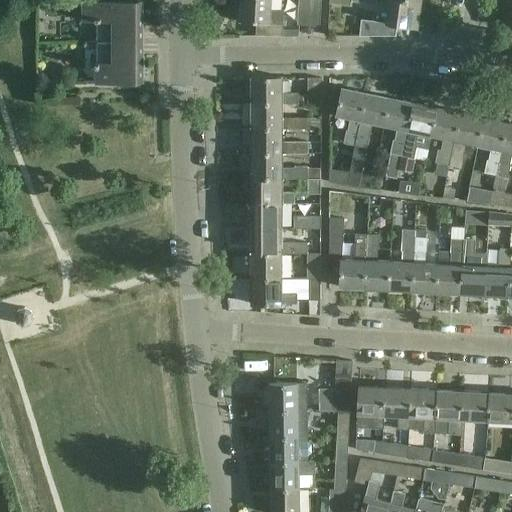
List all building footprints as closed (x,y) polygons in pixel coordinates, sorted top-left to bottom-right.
[(271,0),(241,0),(240,20),(257,21),(256,34),(282,34),(284,10),(270,9),(271,0)] [(321,0),(298,0),(297,24),(320,26),(321,6),(321,0)] [(420,5),(389,1),(386,23),(361,20),(359,35),(396,35),(397,25),(417,27),(420,5)] [(85,42),(98,42),(142,42),(141,2),(69,2),(69,3),(84,3),(84,21),(98,21),(98,41),(85,41),(85,42)] [(142,82),(142,42),(98,42),(98,63),(95,63),(95,68),(98,68),(98,81),(97,81),(97,82),(142,82)] [(282,77),(252,77),(252,103),(282,103),(298,103),(298,92),(282,92),(282,77)] [(321,77),(308,77),(308,103),(321,103),(321,77)] [(366,92),(342,87),(336,115),(349,118),(344,143),(355,145),(366,92)] [(390,97),(366,92),(355,145),(367,147),(372,123),(384,126),(390,97)] [(414,102),(390,97),(384,126),(397,128),(395,140),(393,139),(386,176),(398,179),(400,170),(414,102)] [(437,107),(414,102),(400,170),(412,172),(417,147),(428,149),(431,136),(437,107)] [(282,103),(252,103),(252,128),(282,128),(322,128),(321,117),(282,117),(282,103)] [(461,112),(437,107),(431,136),(444,138),(441,149),(438,149),(436,162),(437,162),(435,173),(447,175),(450,166),(461,112)] [(485,117),(461,112),(450,166),(461,168),(465,154),(464,154),(466,143),(478,146),(485,117)] [(485,117),(478,146),(491,149),(488,160),(487,160),(484,172),(497,175),(508,122),(485,117)] [(511,123),(508,122),(493,190),(491,199),(491,203),(511,205),(511,194),(505,193),(511,160),(511,123)] [(282,128),(252,128),(252,152),(282,152),(282,153),(308,153),(308,142),(282,142),(282,128)] [(282,152),(252,152),(251,178),(282,178),(308,178),(321,179),(321,168),(308,168),(308,166),(294,166),(294,167),(282,167),(282,153),(282,152)] [(350,171),(347,185),(359,186),(362,169),(363,169),(351,167),(350,171)] [(350,171),(330,169),(329,182),(347,185),(350,171)] [(282,178),(251,178),(251,203),(281,202),(281,203),(294,203),(294,192),(282,192),(282,178)] [(321,179),(308,178),(308,193),(321,193),(321,179)] [(471,186),(468,200),(491,203),(491,199),(493,190),(471,186)] [(281,202),(251,203),(251,228),(281,228),(281,203),(281,202)] [(511,228),(511,213),(489,211),(488,225),(511,226),(511,232),(511,228)] [(321,215),(294,215),(294,228),(321,228),(321,215)] [(475,216),(465,215),(464,230),(460,293),(484,294),(486,267),(474,266),(476,229),(474,228),(475,216)] [(330,218),(330,253),(342,253),(344,218),(330,218)] [(281,242),(281,228),(251,228),(251,253),(281,253),(308,253),(308,242),(281,242)] [(427,230),(416,229),(416,231),(416,230),(412,290),(437,292),(438,264),(425,263),(427,230)] [(416,230),(404,230),(402,262),(390,261),(389,289),(412,290),(416,230)] [(367,234),(356,234),(356,259),(341,259),(341,267),(340,286),(365,288),(366,260),(367,246),(367,234)] [(380,235),(367,234),(367,246),(379,247),(380,235)] [(438,264),(437,292),(460,293),(463,240),(452,240),(451,265),(438,264)] [(486,267),(484,294),(485,294),(508,295),(510,268),(511,247),(499,246),(498,267),(486,267)] [(281,278),(281,253),(251,253),(251,278),(281,278)] [(321,253),(308,253),(307,278),(309,279),(320,279),(321,253)] [(366,260),(365,288),(389,289),(390,261),(366,260)] [(281,278),(251,278),(251,303),(297,303),(297,292),(281,292),(281,278)] [(320,279),(309,279),(309,299),(320,299),(320,279)] [(32,310),(25,307),(18,309),(15,315),(17,322),(23,325),(30,323),(34,317),(32,310)] [(352,360),(337,359),(336,379),(334,410),(339,410),(350,411),(351,380),(352,360)] [(308,408),(307,382),(270,383),(270,409),(308,408)] [(386,387),(359,385),(358,412),(357,428),(385,429),(385,414),(386,387)] [(412,388),(386,387),(385,414),(399,415),(398,429),(410,429),(411,415),(412,388)] [(438,390),(412,388),(411,415),(424,416),(424,432),(435,433),(436,416),(438,390)] [(464,391),(438,390),(436,416),(449,417),(448,433),(461,434),(462,418),(464,391)] [(490,392),(464,391),(462,418),(488,419),(490,392)] [(511,393),(490,392),(488,419),(511,420),(511,393)] [(308,435),(308,408),(270,409),(271,436),(308,435)] [(350,411),(339,410),(338,436),(349,436),(350,411)] [(308,439),(308,435),(271,436),(271,462),(308,461),(308,456),(314,452),(313,444),(308,439)] [(349,436),(338,436),(337,462),(348,463),(349,436)] [(383,442),(376,441),(374,452),(381,453),(383,442)] [(409,446),(383,442),(381,453),(407,457),(409,446)] [(434,450),(409,446),(407,457),(432,461),(434,450)] [(460,454),(434,450),(432,461),(458,466),(460,454)] [(486,458),(460,454),(458,466),(484,470),(486,458)] [(373,471),(398,475),(399,464),(361,458),(356,480),(369,484),(373,471)] [(511,462),(486,458),(484,470),(509,474),(511,462)] [(314,462),(308,461),(271,462),(271,488),(299,488),(299,475),(315,475),(314,462)] [(348,463),(337,462),(336,488),(347,488),(348,463)] [(425,468),(399,464),(398,475),(423,479),(425,468)] [(451,472),(425,468),(423,479),(449,483),(451,472)] [(477,476),(451,472),(449,483),(475,487),(477,476)] [(501,480),(477,476),(475,487),(500,491),(501,480)] [(511,481),(501,480),(500,491),(511,492),(511,481)] [(299,511),(299,488),(271,488),(271,511),(299,511)] [(330,488),(328,511),(345,511),(347,488),(336,488),(330,488)] [(405,493),(395,490),(392,503),(389,511),(415,511),(416,510),(402,506),(405,493)] [(389,511),(392,503),(365,496),(360,511),(389,511)]
